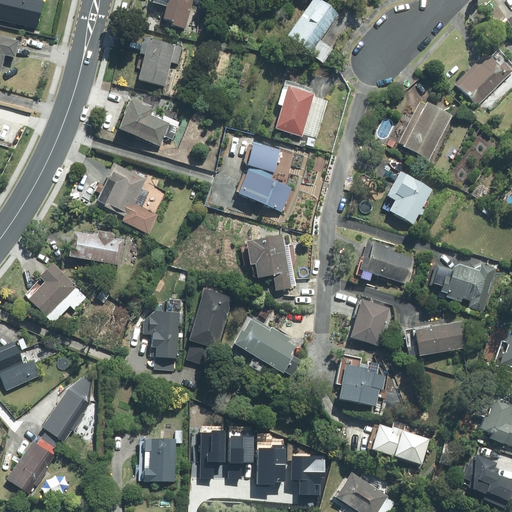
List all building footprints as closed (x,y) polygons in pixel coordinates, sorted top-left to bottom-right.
[(0,0),(0,22),(35,31),(42,0),(0,0)] [(191,0),(163,0),(165,0),(159,26),(184,32),(191,0)] [(318,41),(335,14),(311,0),(308,0),(283,41),(324,66),(333,50),(318,41)] [(12,62),(15,43),(0,40),(0,73),(3,60),(12,62)] [(177,66),(180,47),(142,40),(135,83),(165,88),(169,64),(177,66)] [(474,108),(510,73),(492,54),(488,58),(484,53),(452,85),(474,108)] [(300,138),(312,96),(285,88),(284,93),(279,91),(274,107),(279,108),(273,131),(300,138)] [(150,112),(126,103),(115,132),(160,149),(169,126),(148,118),(150,112)] [(427,164),(449,118),(417,103),(394,148),(427,164)] [(249,145),(244,169),(272,175),(277,151),(249,145)] [(144,182),(110,166),(103,182),(110,185),(100,209),(120,218),(118,222),(146,235),(155,215),(133,205),(144,182)] [(289,191),(247,171),(236,195),(278,215),(289,191)] [(430,191),(397,174),(383,201),(390,205),(386,214),(411,227),(430,191)] [(488,220),(494,209),(484,204),(478,215),(488,220)] [(93,240),(71,238),(68,262),(118,267),(121,243),(110,242),(111,236),(94,234),(93,240)] [(280,237),(243,245),(251,283),(268,279),(271,295),(291,290),(280,237)] [(369,275),(406,285),(412,260),(392,255),(394,248),(366,240),(355,281),(367,284),(369,275)] [(86,299),(49,264),(36,278),(40,283),(23,301),(51,327),(68,309),(73,313),(86,299)] [(442,278),(437,297),(460,303),(461,300),(467,301),(465,309),(483,314),(494,270),(476,266),(474,271),(451,265),(447,280),(442,278)] [(184,361),(207,367),(212,351),(217,352),(230,302),(199,294),(187,343),(189,343),(184,361)] [(388,309),(357,302),(347,340),(379,348),(388,309)] [(265,321),(270,311),(261,306),(256,317),(265,321)] [(152,351),(152,372),(174,372),(174,361),(177,361),(177,341),(181,341),(182,314),(148,313),(148,328),(155,328),(155,340),(147,340),(147,351),(152,351)] [(287,343),(288,340),(246,317),(229,348),(282,377),(283,375),(291,379),(300,363),(291,358),(297,348),(287,343)] [(459,323),(404,334),(409,357),(415,356),(415,358),(464,349),(459,323)] [(511,332),(506,331),(504,344),(498,342),(493,369),(511,372),(511,332)] [(38,376),(29,359),(21,363),(11,342),(0,347),(0,382),(5,393),(38,376)] [(380,392),(382,380),(361,376),(362,371),(342,367),(336,402),(373,409),(376,392),(380,392)] [(90,403),(92,388),(85,382),(76,388),(45,432),(61,444),(90,403)] [(511,420),(511,415),(496,410),(486,440),(511,448),(511,424),(511,420)] [(374,426),(366,453),(417,468),(425,441),(374,426)] [(175,441),(141,439),(139,482),(173,484),(175,441)] [(23,489),(48,453),(31,442),(7,477),(23,489)] [(263,474),(243,446),(218,464),(217,463),(206,470),(226,500),(263,474)] [(468,457),(460,481),(467,483),(465,490),(473,493),(471,498),(504,510),(506,504),(504,503),(511,483),(494,477),(498,467),(468,457)] [(379,511),(387,498),(348,475),(333,500),(353,511),(379,511)]
